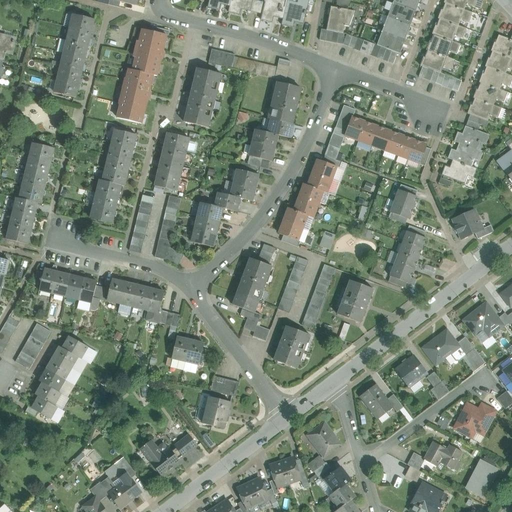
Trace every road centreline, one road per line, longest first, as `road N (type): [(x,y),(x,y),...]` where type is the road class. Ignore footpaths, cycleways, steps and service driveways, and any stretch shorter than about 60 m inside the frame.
road 1 (residential): [(188,289),(263,216),(291,175),(334,68)]
road 2 (residential): [(332,383),(511,246)]
road 3 (residential): [(334,68),(173,17),(158,0)]
road 4 (residential): [(188,289),(287,419)]
road 5 (residential): [(164,511),(287,419)]
road 6 (residential): [(361,465),(482,382)]
road 7 (residential): [(64,233),(94,252),(162,270),(188,289)]
